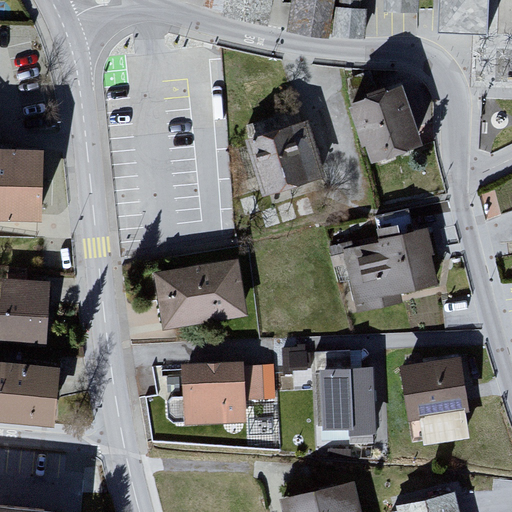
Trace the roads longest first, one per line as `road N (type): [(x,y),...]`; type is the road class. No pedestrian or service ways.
road 1 (tertiary): [(123,443),(76,73),(59,17)]
road 2 (residential): [(126,0),(272,38),(403,52),(428,60),(455,91)]
road 3 (residential): [(455,172),(511,384)]
road 4 (residential): [(275,470),(127,463)]
road 5 (residential): [(123,443),(0,436)]
